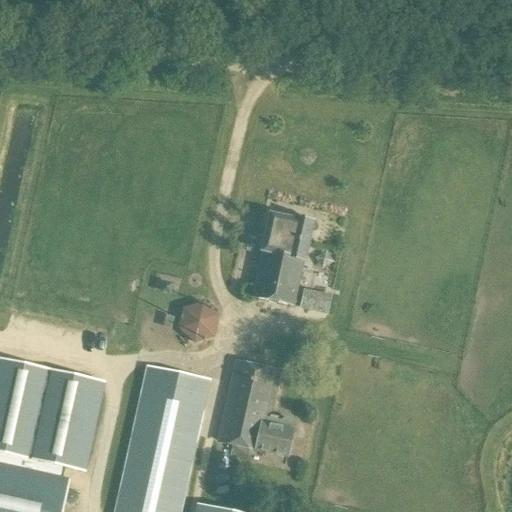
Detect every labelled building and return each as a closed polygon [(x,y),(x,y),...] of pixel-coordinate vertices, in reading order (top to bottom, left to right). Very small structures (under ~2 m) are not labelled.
[(310,222),(310,221),(309,219),(308,218),(307,217),(306,217),(305,216),(303,215),(302,215),(301,216),(299,216),(298,217),(297,217),(296,218),(296,220),(295,221),(270,216),(252,298),(293,307),(312,223),(310,223),(310,222)] [(162,282),(160,291),(168,293),(170,284),(162,282)] [(62,484),(62,481),(66,466),(79,469),(98,385),(0,362),(0,511),(59,511),(65,485),(62,484)] [(220,443),(253,450),(287,457),(293,429),(294,428),(294,425),(294,423),(292,420),(291,419),(288,418),(285,417),(283,418),(282,418),(281,419),(280,420),(264,417),(274,373),(238,364),(220,443)] [(180,511),(187,481),(209,383),(146,370),(116,511),(180,511)]
